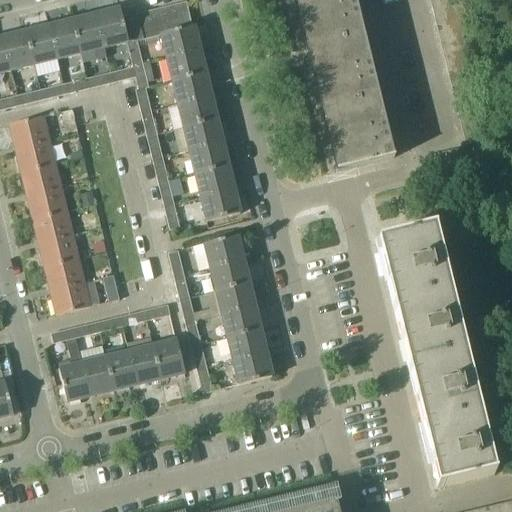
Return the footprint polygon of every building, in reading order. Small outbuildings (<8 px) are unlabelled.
[(353,0),(299,0),(311,48),(362,35),(353,0)] [(457,12),(455,0),(431,6),(434,18),(457,12)] [(186,4),(174,7),(180,31),(192,28),(186,4)] [(174,7),(162,10),(168,34),(180,31),(174,7)] [(162,10),(150,13),(157,38),(161,37),(160,36),(168,34),(162,10)] [(126,44),(127,44),(119,11),(96,17),(104,50),(126,44)] [(434,18),(437,29),(460,23),(457,12),(434,18)] [(150,13),(138,16),(144,41),(157,38),(150,13)] [(136,43),(144,41),(138,16),(126,19),(132,43),(136,42),(136,43)] [(93,52),(104,50),(96,17),(72,22),(80,56),(93,52)] [(72,22),(49,28),(57,61),(80,56),(72,22)] [(439,41),(463,35),(460,23),(437,29),(439,41)] [(49,28),(26,34),(34,67),(36,76),(57,71),(55,62),(57,61),(49,28)] [(193,28),(192,28),(180,31),(168,34),(160,36),(161,37),(166,60),(199,52),(193,28)] [(10,73),(34,67),(26,34),(2,40),(10,73)] [(362,35),(311,48),(326,109),(377,97),(362,35)] [(439,41),(442,52),(466,46),(463,35),(439,41)] [(0,75),(10,73),(2,40),(0,40),(0,75)] [(142,65),(136,43),(136,42),(132,43),(127,44),(126,44),(132,68),(142,65)] [(469,58),(466,46),(442,52),(445,64),(469,58)] [(93,52),(95,62),(106,59),(104,50),(93,52)] [(199,52),(166,60),(172,83),(205,75),(199,52)] [(445,64),(448,75),(472,69),(469,58),(445,64)] [(150,63),(142,65),(132,68),(132,70),(135,79),(138,91),(138,92),(145,90),(148,89),(147,84),(154,83),(150,63)] [(474,81),(472,69),(448,75),(451,87),(474,81)] [(132,70),(110,75),(112,85),(135,79),(132,70)] [(110,75),(86,81),(89,91),(97,89),(112,85),(110,75)] [(210,98),(205,75),(172,83),(178,106),(210,98)] [(86,81),(63,86),(66,96),(89,91),(86,81)] [(451,87),(453,98),(477,92),(474,81),(451,87)] [(42,102),(66,96),(63,86),(40,92),(42,102)] [(138,92),(138,91),(135,92),(141,115),(151,113),(145,90),(138,92)] [(40,92),(16,98),(19,108),(42,102),(40,92)] [(480,104),(477,92),(453,98),(456,110),(480,104)] [(377,97),(326,109),(341,170),(336,171),(336,172),(357,167),(362,166),(365,166),(370,164),(394,158),(393,157),(392,157),(377,97)] [(16,98),(0,101),(0,112),(19,108),(16,98)] [(210,98),(178,106),(184,130),(216,122),(210,98)] [(456,110),(459,121),(483,115),(480,104),(456,110)] [(157,137),(151,113),(141,115),(147,139),(157,137)] [(486,127),(483,115),(459,121),(462,133),(486,127)] [(9,126),(15,150),(49,142),(43,118),(9,126)] [(222,145),(216,122),(184,130),(189,153),(222,145)] [(462,133),(465,144),(466,148),(489,142),(486,127),(462,133)] [(162,160),(157,137),(147,139),(153,162),(162,160)] [(20,174),(55,166),(49,142),(15,150),(20,174)] [(495,166),(489,142),(466,148),(465,144),(460,146),(461,149),(454,151),(460,174),(495,166)] [(228,169),(222,145),(189,153),(195,177),(228,169)] [(460,174),(454,151),(442,154),(448,177),(460,174)] [(69,155),(71,162),(82,159),(81,153),(69,155)] [(448,177),(442,154),(431,157),(436,180),(448,177)] [(436,180),(431,157),(419,160),(424,183),(436,180)] [(162,160),(153,162),(158,186),(168,183),(162,160)] [(20,174),(26,198),(61,190),(55,166),(20,174)] [(234,192),(228,169),(195,177),(201,200),(234,192)] [(174,207),(168,183),(158,186),(164,209),(174,207)] [(67,214),(61,190),(26,198),(32,222),(67,214)] [(234,192),(201,200),(207,224),(239,216),(234,192)] [(92,193),(80,196),(84,209),(95,206),(92,193)] [(174,207),(164,209),(170,232),(179,230),(174,207)] [(32,222),(38,246),(73,238),(67,214),(32,222)] [(384,242),(376,244),(376,245),(382,244),(397,305),(448,292),(433,231),(434,231),(434,229),(420,233),(384,242)] [(44,270),(79,262),(73,238),(38,246),(44,270)] [(204,246),(210,269),(242,261),(237,238),(204,246)] [(168,256),(174,278),(183,276),(177,254),(168,256)] [(215,293),(248,285),(242,261),(210,269),(215,293)] [(84,286),(84,285),(79,262),(44,270),(50,294),(84,286)] [(189,299),(183,276),(174,278),(179,302),(189,299)] [(108,305),(119,302),(113,278),(102,280),(108,305)] [(215,293),(221,316),(254,308),(248,285),(215,293)] [(84,286),(50,294),(56,318),(90,309),(84,286)] [(448,292),(397,305),(412,366),(463,353),(448,292)] [(179,302),(185,325),(195,323),(189,299),(179,302)] [(167,307),(144,313),(146,323),(170,317),(167,307)] [(227,340),(260,332),(254,308),(221,316),(227,340)] [(123,329),(146,323),(144,313),(120,319),(123,329)] [(120,319),(97,324),(99,335),(123,329),(120,319)] [(200,346),(195,323),(185,325),(191,349),(200,346)] [(76,340),(99,335),(97,324),(73,330),(76,340)] [(76,340),(73,330),(51,336),(53,346),(76,340)] [(227,340),(233,363),(266,355),(260,332),(227,340)] [(176,343),(152,348),(160,381),(184,376),(176,343)] [(206,370),(200,346),(191,349),(197,372),(206,370)] [(152,348),(129,354),(137,387),(160,381),(152,348)] [(463,353),(412,366),(427,427),(478,414),(463,353)] [(137,387),(129,354),(106,360),(114,393),(137,387)] [(233,363),(239,387),(272,379),(266,355),(233,363)] [(114,393),(106,360),(82,365),(90,398),(114,393)] [(90,398),(82,365),(59,371),(67,404),(90,398)] [(206,370),(197,372),(202,396),(212,393),(206,370)] [(0,384),(0,420),(13,417),(4,384),(0,384)] [(478,414),(427,427),(442,488),(437,489),(437,490),(494,476),(494,475),(493,475),(478,414)] [(337,511),(335,501),(291,511),(337,511)] [(500,511),(511,511),(511,510),(510,502),(499,505),(500,511)]
